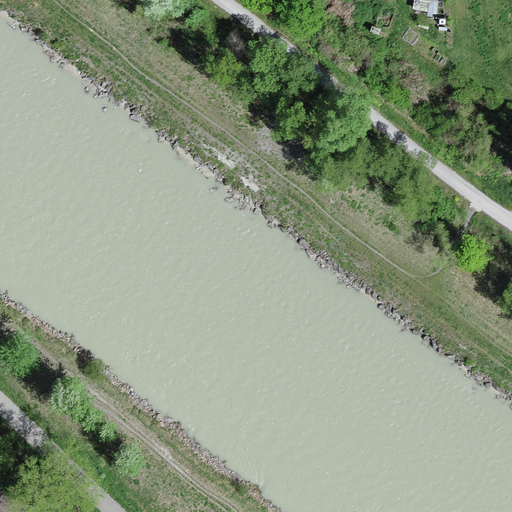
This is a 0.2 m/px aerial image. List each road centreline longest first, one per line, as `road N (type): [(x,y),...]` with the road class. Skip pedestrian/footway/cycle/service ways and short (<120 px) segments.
road 1 (track): [(511,222),(225,0)]
road 2 (track): [(0,402),(113,511)]
